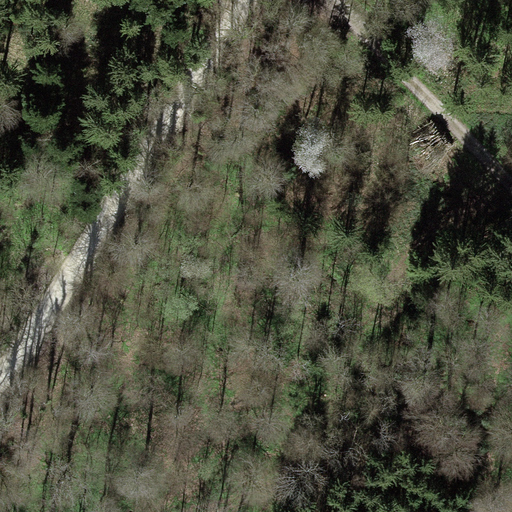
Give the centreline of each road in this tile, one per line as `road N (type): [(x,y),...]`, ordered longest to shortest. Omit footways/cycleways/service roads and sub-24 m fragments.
road 1 (unclassified): [(0,361),(36,320),(247,0)]
road 2 (track): [(337,0),(511,186)]
